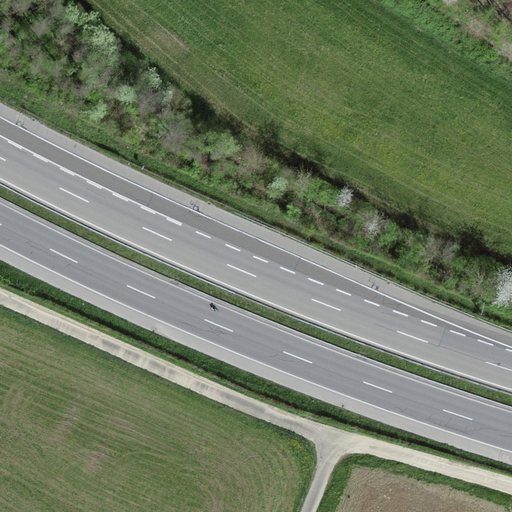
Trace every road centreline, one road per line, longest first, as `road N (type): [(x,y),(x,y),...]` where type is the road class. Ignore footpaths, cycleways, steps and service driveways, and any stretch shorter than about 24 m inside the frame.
road 1 (motorway): [(511,371),(248,276),(0,160)]
road 2 (motorway): [(0,223),(215,324),(511,432)]
road 3 (track): [(305,511),(335,441),(0,298)]
road 4 (track): [(335,441),(511,490)]
